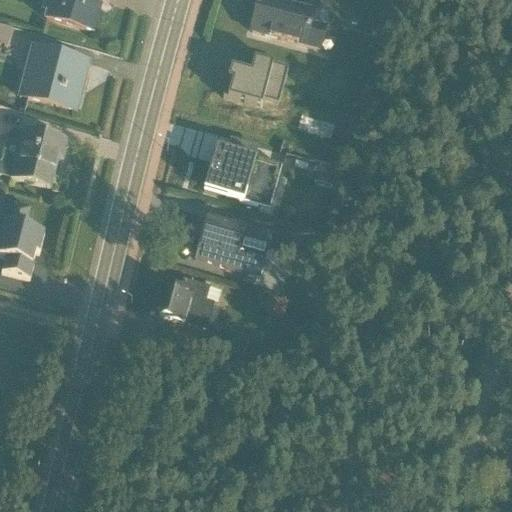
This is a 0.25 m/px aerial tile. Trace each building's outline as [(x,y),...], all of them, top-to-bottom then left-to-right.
[(49,0),(42,25),(96,40),(107,0),(49,0)] [(259,4),(259,5),(250,39),(318,57),(324,34),(311,30),(313,19),(259,4)] [(0,47),(5,48),(9,30),(0,27),(0,47)] [(18,104),(76,120),(92,67),(34,50),(18,104)] [(261,108),(275,112),(286,76),(252,67),(248,80),(229,75),(221,104),(259,115),(261,108)] [(354,126),(340,122),(334,141),(348,146),(354,126)] [(0,165),(0,181),(48,196),(55,171),(61,172),(67,150),(9,133),(0,165)] [(215,155),(202,197),(265,216),(278,173),(252,166),(256,154),(228,146),(225,158),(215,155)] [(206,222),(193,265),(258,284),(271,241),(206,222)] [(155,295),(148,319),(153,321),(153,323),(157,324),(158,322),(204,336),(212,310),(215,311),(219,299),(182,288),(181,292),(175,290),(172,300),(155,295)] [(286,308),(267,303),(263,319),(281,324),(286,308)] [(246,345),(218,337),(210,366),(237,374),(246,345)] [(289,373),(255,363),(250,378),(284,388),(289,373)] [(511,511),(511,448),(504,447),(500,461),(505,462),(500,480),(505,481),(501,494),(508,495),(505,506),(508,507),(507,511),(511,511)]
